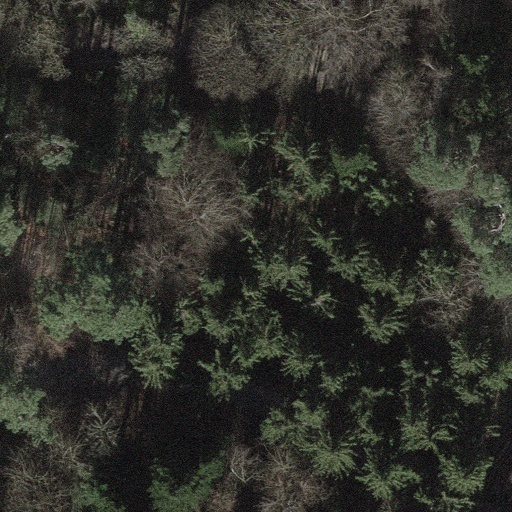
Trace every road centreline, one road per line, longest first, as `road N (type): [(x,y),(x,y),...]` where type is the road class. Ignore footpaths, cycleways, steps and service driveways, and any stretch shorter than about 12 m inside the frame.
road 1 (track): [(0,41),(258,52),(374,89),(460,172),(511,280)]
road 2 (track): [(465,511),(190,367),(67,368),(0,410)]
